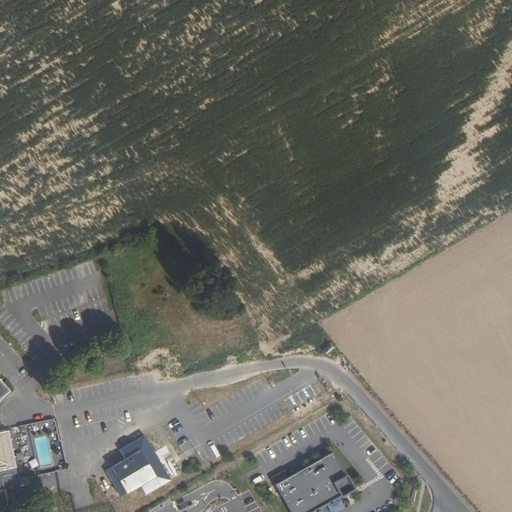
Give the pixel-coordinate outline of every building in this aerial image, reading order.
[(0,392),(9,385),(0,374),(0,507),(6,502),(3,485),(19,482),(8,425),(0,426),(0,392)] [(127,456),(107,467),(122,494),(142,483),(148,493),(173,478),(147,434),(122,447),(127,456)] [(279,485),(293,511),(319,511),(346,497),(347,498),(353,495),(360,491),(352,477),(338,452),(294,477),(279,485)] [(275,478),(279,485),(294,477),(290,470),(275,478)] [(393,500),(398,503),(403,496),(398,493),(393,500)]
